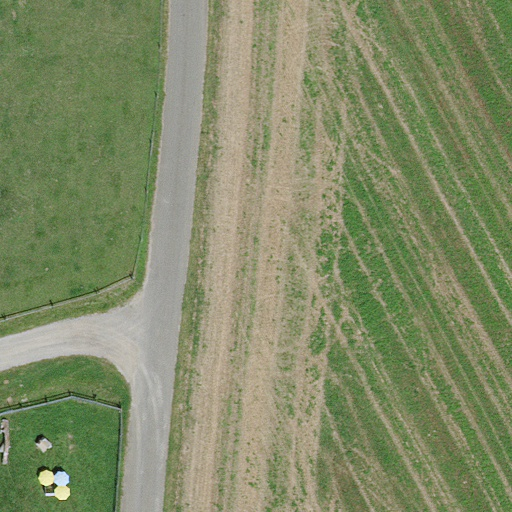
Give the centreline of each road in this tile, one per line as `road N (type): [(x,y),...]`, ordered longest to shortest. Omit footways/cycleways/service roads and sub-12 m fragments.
road 1 (unclassified): [(189,0),(144,511)]
road 2 (track): [(0,355),(157,312)]
